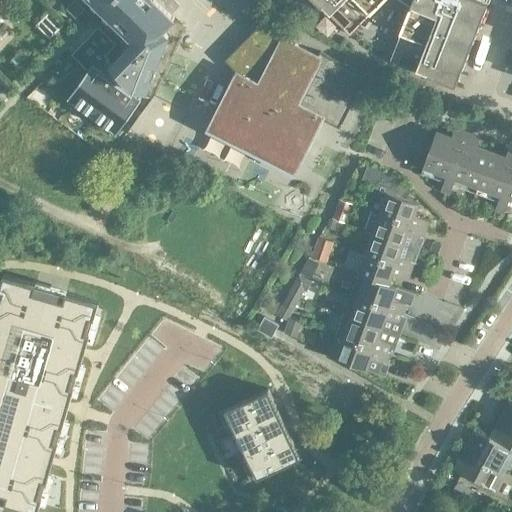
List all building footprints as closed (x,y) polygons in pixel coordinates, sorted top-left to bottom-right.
[(76,17),(85,8),(76,0),(75,0),(67,8),(76,17)] [(93,0),(135,39),(112,64),(134,86),(146,90),(168,35),(162,30),(174,18),(170,14),(179,5),(173,0),(93,0)] [(315,0),(322,7),(323,5),(331,13),(337,7),(357,27),(383,0),(407,0),(412,4),(393,51),(420,61),(416,69),(427,73),(426,74),(453,86),(487,0),(315,0)] [(339,125),(366,73),(321,50),(318,56),(288,41),(291,34),(255,16),(216,54),(240,77),(232,92),(226,88),(207,126),(292,169),(320,115),(339,125)] [(56,17),(48,25),(56,34),(64,25),(56,17)] [(126,121),(141,99),(93,64),(68,99),(116,134),(126,121)] [(446,191),(466,132),(454,128),(451,137),(436,131),(423,167),(446,175),(441,190),(446,191)] [(477,186),(490,151),(476,146),(479,137),(466,132),(446,191),(450,193),(456,179),(477,186)] [(505,156),(490,151),(477,186),(501,195),(496,209),(500,211),(511,177),(511,148),(508,147),(505,156)] [(370,210),(373,211),(380,213),(427,229),(430,220),(416,215),(420,203),(408,199),(412,188),(400,183),(402,178),(368,166),(363,179),(379,185),(370,210)] [(510,199),(511,199),(511,177),(500,211),(505,213),(510,199)] [(331,216),(344,221),(351,202),(338,197),(331,216)] [(420,250),(427,229),(380,213),(373,211),(366,231),(373,233),(420,250)] [(373,233),(366,253),(412,270),(420,250),(373,233)] [(309,256),(325,261),(332,240),(316,235),(309,256)] [(357,269),(362,250),(350,247),(345,266),(357,269)] [(366,253),(359,273),(391,285),(395,274),(409,279),(412,270),(366,253)] [(297,273),(285,294),(297,299),(302,289),(305,290),(310,280),(297,273)] [(359,273),(352,294),(406,313),(409,306),(412,307),(416,295),(398,288),(391,285),(359,273)] [(5,502),(38,511),(43,496),(40,495),(44,480),(47,481),(59,442),(55,441),(59,426),(63,428),(75,386),(71,385),(76,371),(79,372),(90,333),(87,332),(91,317),(94,318),(99,302),(66,292),(64,300),(35,291),(37,284),(4,274),(0,286),(0,290),(2,291),(0,299),(0,492),(7,495),(5,502)] [(285,294),(275,313),(286,319),(297,299),(285,294)] [(352,294),(345,314),(398,333),(402,323),(406,313),(352,294)] [(345,314),(338,334),(391,353),(394,345),(398,333),(345,314)] [(256,328),(271,337),(278,324),(262,315),(256,328)] [(282,332),(295,336),(301,321),(288,316),(282,332)] [(391,353),(338,334),(330,355),(365,368),(365,370),(386,378),(391,366),(388,365),(390,358),(389,358),(391,353)] [(269,388),(226,409),(236,432),(280,411),(269,388)] [(511,400),(510,400),(503,413),(502,415),(495,427),(491,436),(476,428),(475,430),(511,450),(511,400)] [(280,411),(236,432),(247,455),(290,434),(280,411)] [(511,457),(511,450),(475,430),(454,469),(495,491),(511,457)] [(290,434),(247,455),(258,478),(301,457),(290,434)]
